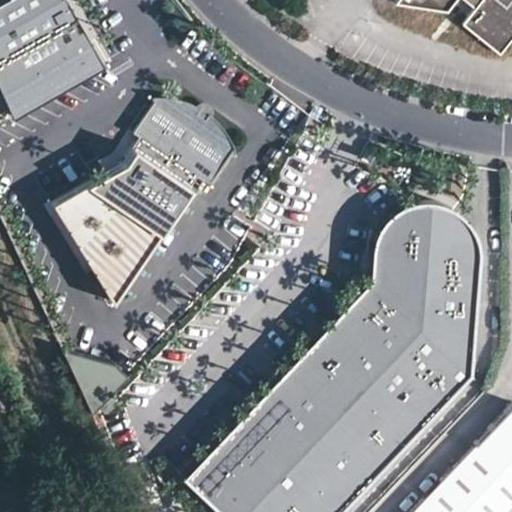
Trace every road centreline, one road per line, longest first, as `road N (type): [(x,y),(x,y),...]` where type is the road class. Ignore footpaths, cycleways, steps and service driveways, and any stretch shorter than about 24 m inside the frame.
road 1 (unknown): [(471,133),(484,229),(481,336),(470,379),(346,511)]
road 2 (unknown): [(370,106),(284,271),(143,424)]
road 3 (unclassified): [(511,136),(411,120),(328,88),(214,0)]
road 4 (unknown): [(511,385),(386,511)]
